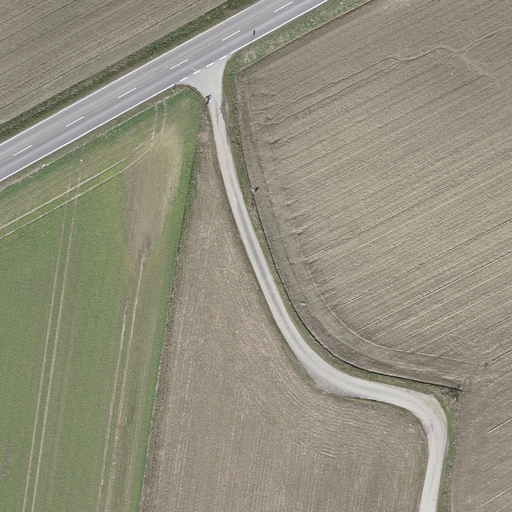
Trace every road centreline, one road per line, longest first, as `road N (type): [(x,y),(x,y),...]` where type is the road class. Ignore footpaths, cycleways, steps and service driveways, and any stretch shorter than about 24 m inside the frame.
road 1 (track): [(197,54),(221,113),(237,199),(298,344),(345,385),(399,397),(434,418),(439,438),(429,511)]
road 2 (secondary): [(0,163),(296,0)]
